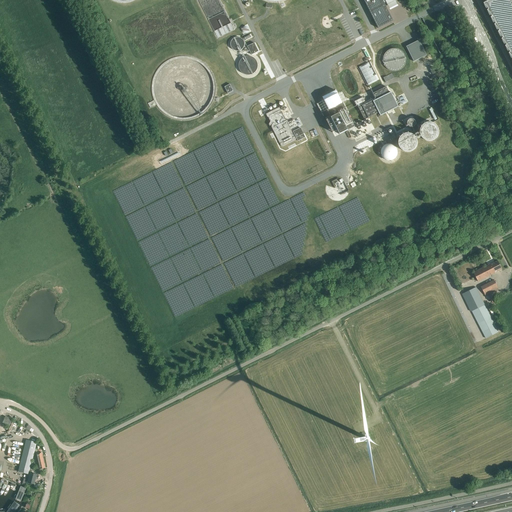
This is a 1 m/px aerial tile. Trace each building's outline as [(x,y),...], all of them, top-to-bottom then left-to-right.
[(364,0),(378,28),(393,21),(393,20),(391,17),(384,3),(386,2),(388,4),(395,1),(394,0),(364,0)] [(511,0),(489,0),(484,3),(511,57),(511,0)] [(230,45),(231,48),(234,50),(236,51),(239,51),(242,49),(244,47),(244,44),(244,42),(243,39),(241,38),(238,37),(236,37),(233,38),(231,40),(230,43),(230,45)] [(419,40),(406,46),(414,61),(427,55),(419,40)] [(251,55),(258,51),(254,43),(247,46),(251,55)] [(393,49),(390,50),(387,52),(385,55),(384,58),(384,61),(384,64),(386,67),(388,69),(391,71),(394,72),(397,72),(400,71),(403,69),(405,66),(407,62),(407,59),(405,55),(403,53),(400,50),(397,49),(393,49)] [(386,82),(394,78),(392,73),(383,78),(386,82)] [(233,91),(230,84),(224,87),(228,93),(233,91)] [(369,100),(358,106),(364,120),(379,113),(380,116),(398,107),(391,92),(389,93),(386,86),(372,94),(375,100),(374,101),(372,98),(369,100)] [(336,91),(322,97),(328,109),(327,110),(331,117),(326,120),(333,133),(338,130),(340,134),(355,126),(346,110),(347,110),(343,102),(342,103),(336,91)] [(404,94),(397,97),(399,103),(406,100),(404,94)] [(281,110),(279,107),(266,114),(267,117),(268,117),(270,122),(269,124),(270,126),(272,124),(272,125),(272,126),(272,127),(272,128),(281,145),(281,146),(282,146),(283,146),(295,140),(296,139),(296,138),(295,138),(286,120),(285,119),(284,119),(280,111),(281,110)] [(430,125),(427,126),(424,128),(423,130),(422,134),(423,137),(424,139),(427,142),(430,143),(433,143),(436,142),(438,140),(440,138),(441,135),(441,132),(440,129),(438,127),(435,125),(433,124),(430,125)] [(305,137),(300,128),(293,131),(298,141),(305,137)] [(404,137),(402,139),(401,142),(401,145),(402,148),(404,151),(406,153),(410,154),(413,153),(416,152),(418,150),(419,147),(419,144),(419,141),(418,139),(415,137),(413,135),(410,135),(407,135),(404,137)] [(385,143),(381,158),(395,162),(399,147),(385,143)] [(179,152),(161,161),(161,162),(179,154),(179,152)] [(490,264),(488,265),(492,274),(495,273),(494,272),(501,269),(498,261),(491,265),(490,264)] [(492,274),(488,265),(473,273),(478,282),(492,274)] [(494,280),(481,287),(485,296),(499,289),(494,280)] [(470,312),(471,311),(484,305),(476,287),(462,294),(470,312)] [(484,305),(471,311),(486,339),(498,332),(484,305)] [(12,420),(5,417),(2,422),(9,426),(12,420)] [(26,474),(34,442),(26,440),(18,472),(26,474)] [(11,449),(9,457),(20,460),(22,452),(11,449)] [(36,453),(39,469),(44,467),(41,452),(36,453)] [(36,474),(30,473),(27,482),(34,484),(36,474)] [(21,486),(16,499),(22,501),(27,488),(21,486)] [(14,511),(20,505),(14,501),(6,511),(14,511)]
